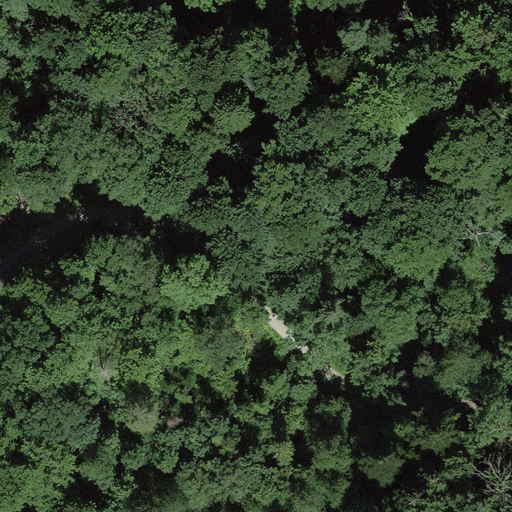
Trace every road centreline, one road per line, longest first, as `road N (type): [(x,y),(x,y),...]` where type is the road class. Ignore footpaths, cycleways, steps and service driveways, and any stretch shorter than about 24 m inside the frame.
road 1 (track): [(0,274),(44,227),(117,205),(183,222),(376,398),(455,409),(511,390)]
road 2 (track): [(96,511),(0,373)]
